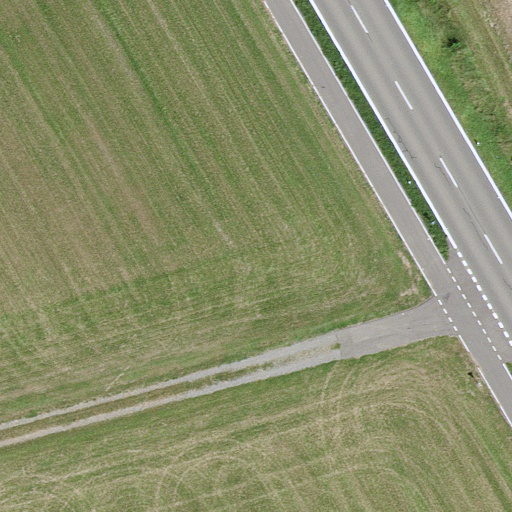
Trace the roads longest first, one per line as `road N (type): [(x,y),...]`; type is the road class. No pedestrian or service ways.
road 1 (track): [(511,283),(447,316),(0,438)]
road 2 (secondary): [(350,0),(511,277)]
